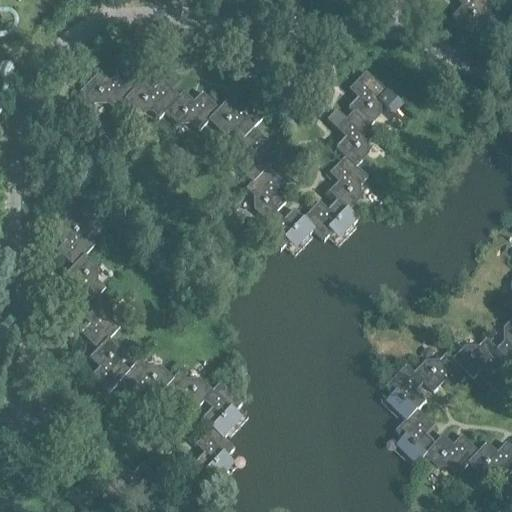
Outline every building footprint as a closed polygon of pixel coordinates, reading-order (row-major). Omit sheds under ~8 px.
[(456,14),(452,18),(472,38),(484,25),(484,11),(491,3),(488,0),(453,0),(465,12),(459,18),(456,14)] [(99,75),(80,95),(93,107),(107,107),(114,114),(125,103),(124,103),(135,92),(134,91),(118,75),(106,88),(100,82),(103,79),(99,75)] [(352,107),(348,111),(352,115),(353,115),(368,130),(369,130),(373,125),(380,117),(380,103),(387,96),(373,82),(365,75),(349,92),(361,104),(355,111),(352,107)] [(135,92),(124,103),(125,103),(137,115),(151,115),(158,122),(165,116),(164,115),(179,100),(178,99),(162,83),(150,96),(143,90),(147,86),(143,82),(134,91),(135,92)] [(179,100),(164,115),(165,116),(177,127),(191,127),(198,134),(208,124),(208,123),(219,112),(218,111),(202,95),(190,108),(183,102),(187,98),(183,95),(178,99),(179,100)] [(219,112),(208,123),(208,124),(221,135),(235,135),(241,141),(242,142),(252,130),(253,131),(263,120),(256,113),(264,104),(254,95),(246,103),(234,116),(227,110),(231,106),(227,103),(218,111),(219,112)] [(336,113),(327,123),(336,132),(349,144),(343,150),(339,147),(335,151),(344,160),(345,159),(356,170),(356,169),(368,157),(368,143),(373,137),(375,136),(373,134),(369,130),(368,130),(353,115),(352,115),(346,122),(336,113)] [(241,141),(231,152),(239,159),(239,173),(251,185),(252,185),(267,170),(271,166),(267,162),(264,165),(258,159),(270,147),(253,131),(252,130),(242,142),(241,141)] [(332,191),(328,195),(337,204),(337,203),(348,214),(349,214),(360,201),(360,187),(367,180),(356,169),(356,170),(345,159),(344,160),(329,176),(341,188),(335,195),(332,191)] [(251,185),(245,192),(253,199),(253,213),(265,224),(266,225),(275,215),(276,215),(285,205),(281,201),(278,205),(272,199),(284,186),(267,170),(252,185),(251,185)] [(303,221),(302,222),(313,232),(313,233),(324,243),(332,235),(345,235),(358,222),(349,214),(348,214),(337,203),(337,204),(333,207),(337,210),(331,217),(319,205),(303,221)] [(265,224),(258,232),(277,250),(280,253),(288,245),(302,245),(313,233),(313,232),(302,222),(303,221),(294,213),(290,217),(293,220),(287,226),(276,215),(275,215),(266,225),(265,224)] [(87,240),(87,226),(74,214),(55,234),(59,238),(62,234),(68,240),(56,253),(73,269),(84,258),(85,258),(95,247),(87,240)] [(97,270),(85,258),(84,258),(73,269),(64,278),(69,282),(72,278),(78,284),(66,296),(83,312),(83,313),(98,297),(99,297),(105,291),(97,284),(97,270)] [(80,336),(97,352),(108,341),(109,341),(119,330),(111,323),(111,309),(99,297),(98,297),(83,313),(83,312),(78,317),(83,321),(86,317),(92,323),(80,336)] [(511,323),(504,331),(505,345),(498,352),(509,363),(508,363),(511,366),(511,323)] [(108,396),(118,385),(128,374),(128,373),(121,367),(121,353),(109,341),(108,341),(97,352),(88,361),(93,365),(96,361),(102,367),(90,380),(108,396)] [(492,380),(508,363),(509,363),(498,352),(487,341),(480,349),(466,349),(454,362),(469,377),(474,382),(477,377),(474,374),(480,368),(492,380)] [(453,394),(469,377),(454,362),(448,356),(441,363),(427,364),(415,376),(424,386),(434,396),(438,392),(435,388),(441,382),(453,394)] [(125,392),(117,400),(127,410),(135,401),(147,389),(153,395),(150,398),(154,402),(158,398),(158,397),(173,382),(172,381),(160,369),(146,370),(138,362),(128,373),(128,374),(118,385),(125,392)] [(415,376),(407,368),(386,390),(394,398),(395,412),(396,414),(406,423),(407,424),(418,412),(418,413),(427,404),(422,400),(419,404),(413,398),(424,386),(415,376)] [(178,374),(172,381),(173,382),(158,397),(158,398),(175,414),(187,401),(193,407),(190,411),(194,414),(203,404),(213,394),(212,393),(200,381),(186,382),(178,374)] [(219,385),(212,393),(213,394),(203,404),(215,416),(209,422),(206,418),(202,422),(211,431),(222,441),(223,441),(234,429),(234,423),(234,415),(242,407),(236,401),(219,385)] [(417,468),(425,459),(436,447),(435,447),(432,444),(429,447),(423,441),(435,429),(418,413),(418,412),(407,424),(406,423),(396,434),(404,442),(404,456),(408,459),(417,468)] [(198,462),(195,466),(206,477),(205,477),(214,486),(216,484),(226,473),(226,459),(234,451),(223,441),(222,441),(211,431),(195,448),(208,460),(202,466),(198,462)] [(444,438),(435,447),(436,447),(425,459),(438,471),(452,470),(459,478),(470,467),(469,466),(480,455),(479,455),(463,439),(451,451),(445,446),(448,442),(444,438)] [(488,446),(479,455),(480,455),(469,466),(470,467),(482,478),(496,478),(503,485),(509,479),(511,475),(511,451),(507,447),(495,459),(489,453),(492,450),(488,446)] [(195,466),(186,457),(182,461),(186,465),(180,471),(167,459),(151,476),(162,487),(172,498),(180,490),(194,489),(205,477),(206,477),(195,466)] [(124,469),(108,486),(107,486),(123,501),(122,501),(129,508),(136,500),(150,500),(162,487),(151,476),(142,467),(138,471),(142,475),(136,481),(124,469)] [(97,495),(84,483),(67,500),(79,511),(112,511),(122,501),(123,501),(107,486),(108,486),(103,481),(99,485),(103,489),(97,495)]
